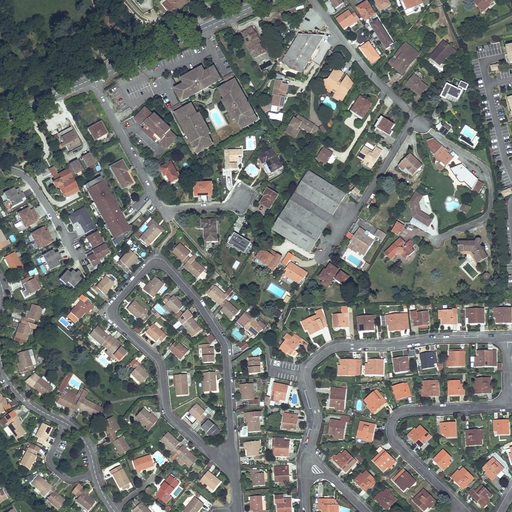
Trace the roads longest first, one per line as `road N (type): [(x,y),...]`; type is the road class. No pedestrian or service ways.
road 1 (residential): [(226,460),(226,347),(162,263),(151,263),(112,313),(160,360),(168,412),(207,447)]
road 2 (residential): [(366,196),(416,119),(312,0)]
road 3 (residential): [(457,511),(391,437),(390,422),(402,410),(508,400)]
road 4 (residential): [(92,78),(163,210),(229,206),(242,197)]
road 5 (residential): [(506,337),(328,347),(306,373)]
road 6 (primary): [(266,0),(92,78)]
road 7 (residential): [(0,166),(32,183),(74,256)]
